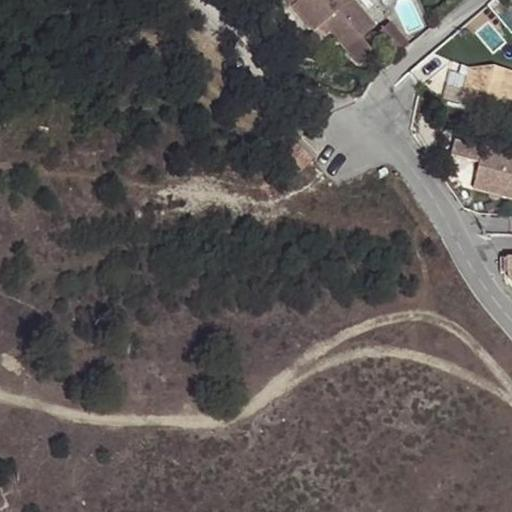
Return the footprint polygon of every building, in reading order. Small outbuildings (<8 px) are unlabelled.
[(353,0),(288,0),(313,28),(317,24),(322,20),(330,30),(346,49),(375,25),(353,0)] [(322,20),(317,24),(325,34),(330,30),(322,20)] [(375,38),(395,59),(408,46),(388,26),(375,38)] [(457,107),(480,112),(482,102),(488,69),(464,70),(457,107)] [(488,69),(482,102),(498,106),(504,72),(488,69)] [(504,72),(498,106),(505,107),(511,73),(504,72)] [(484,149),(455,142),(451,157),(480,164),(484,149)] [(281,157),(299,175),(312,161),(294,144),(281,157)] [(473,190),(511,199),(511,156),(484,149),(480,164),(473,190)]
